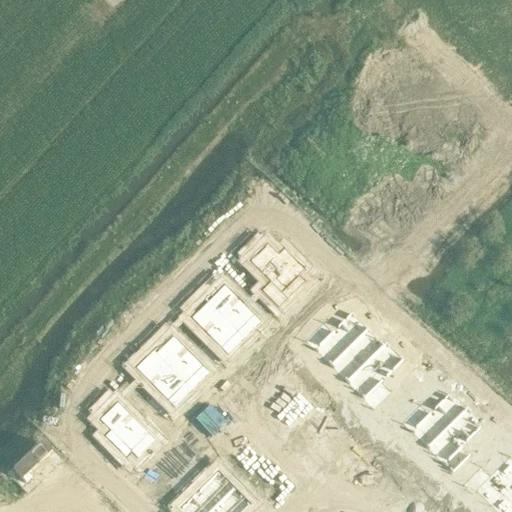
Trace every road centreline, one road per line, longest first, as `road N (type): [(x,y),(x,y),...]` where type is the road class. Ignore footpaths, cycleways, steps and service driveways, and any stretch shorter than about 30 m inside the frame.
road 1 (residential): [(70,436),(101,362),(273,198),(361,282)]
road 2 (residential): [(361,282),(511,426)]
road 3 (residential): [(361,282),(511,139)]
road 4 (residential): [(408,26),(511,132)]
